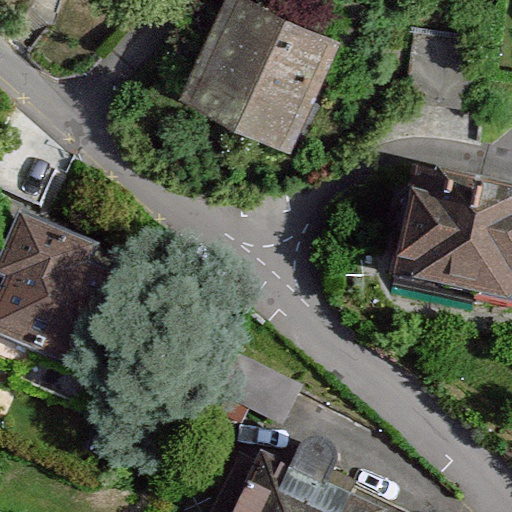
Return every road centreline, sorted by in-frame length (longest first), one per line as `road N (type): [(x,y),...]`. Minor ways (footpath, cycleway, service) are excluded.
road 1 (residential): [(511,504),(263,267),(75,120)]
road 2 (residential): [(75,120),(166,0)]
